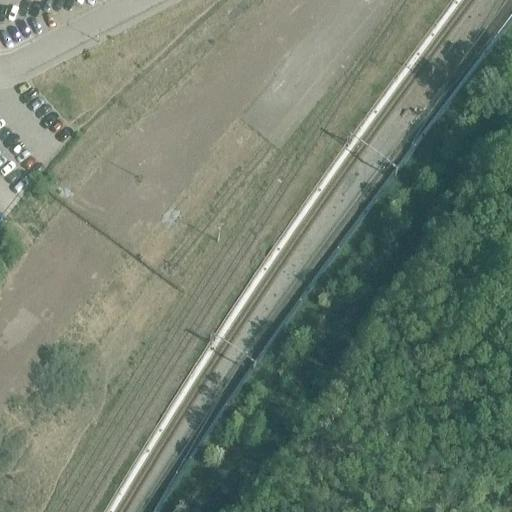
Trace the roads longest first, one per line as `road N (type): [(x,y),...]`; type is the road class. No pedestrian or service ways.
road 1 (unknown): [(321,0),(163,205)]
road 2 (unclassified): [(206,0),(210,26),(0,65)]
